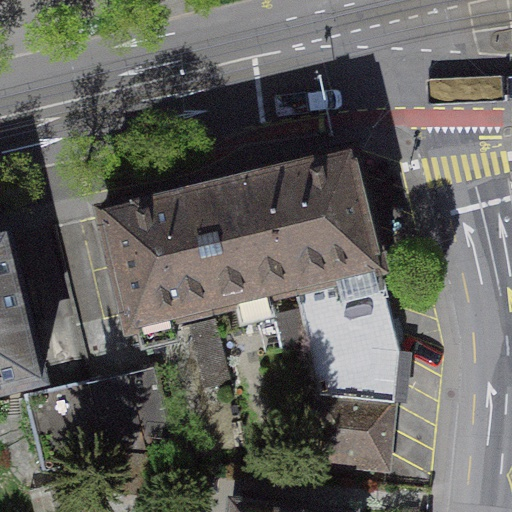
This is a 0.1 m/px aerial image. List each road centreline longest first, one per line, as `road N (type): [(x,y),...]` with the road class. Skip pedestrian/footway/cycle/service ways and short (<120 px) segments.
road 1 (primary): [(431,21),(0,120)]
road 2 (residential): [(506,349),(431,21)]
road 3 (residential): [(492,511),(506,349)]
